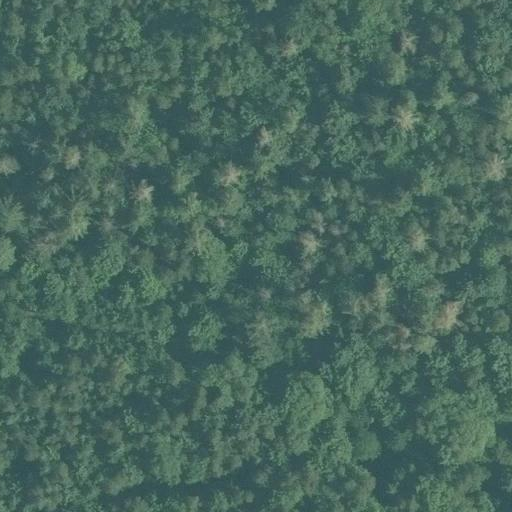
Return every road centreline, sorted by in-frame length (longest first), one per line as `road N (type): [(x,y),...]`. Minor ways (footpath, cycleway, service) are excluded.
road 1 (track): [(511,421),(0,299)]
road 2 (track): [(41,511),(115,492),(219,480),(297,454),(511,468)]
